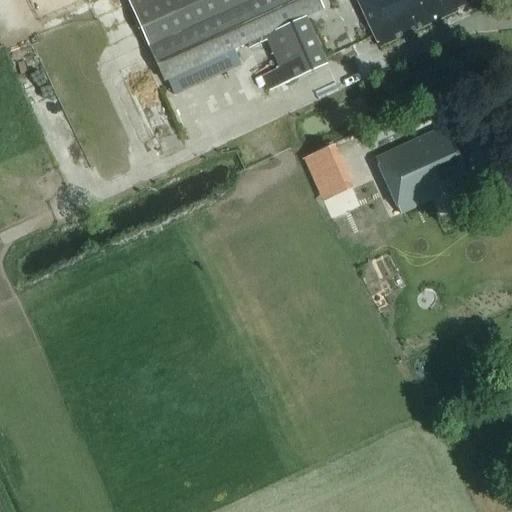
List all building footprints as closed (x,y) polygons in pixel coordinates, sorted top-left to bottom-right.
[(268,91),(278,86),(329,65),(308,19),(324,11),(319,0),(128,0),(167,82),(247,45),(248,48),(266,40),(279,68),(261,76),(268,91)] [(476,2),(475,0),(356,0),(381,47),(458,12),(457,10),(476,2)] [(473,185),(471,182),(506,166),(496,145),(486,123),(450,139),(449,138),(445,140),(440,130),(377,159),(377,165),(390,192),(401,215),(441,197),(440,194),(452,188),(454,193),(473,185)] [(444,199),(402,217),(431,281),(437,279),(433,269),(470,252),(463,236),(461,237),(444,199)] [(488,313),(471,266),(459,271),(463,283),(437,293),(450,327),(488,313)]
